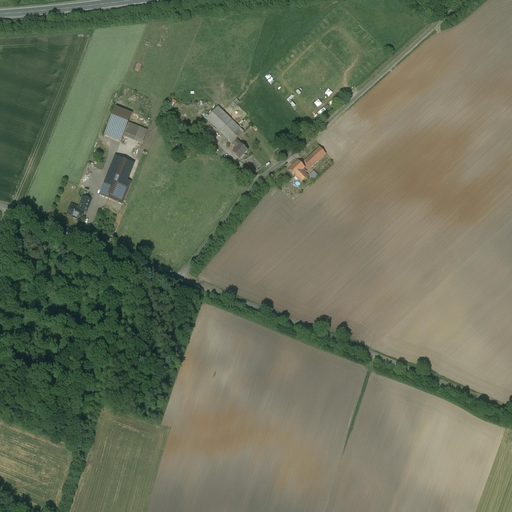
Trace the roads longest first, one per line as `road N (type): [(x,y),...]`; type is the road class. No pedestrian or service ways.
road 1 (unclassified): [(463,0),(258,178),(178,274)]
road 2 (unclassified): [(178,274),(511,408)]
road 3 (unclassified): [(10,209),(178,274)]
road 4 (primary): [(136,0),(0,14)]
